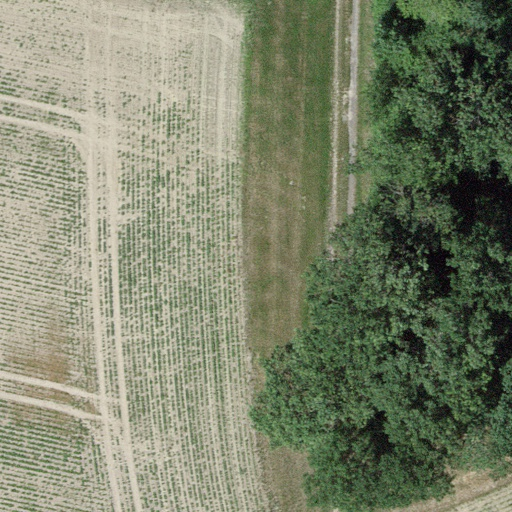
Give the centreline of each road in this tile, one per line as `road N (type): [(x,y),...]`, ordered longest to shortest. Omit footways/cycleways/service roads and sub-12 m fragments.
road 1 (track): [(347,0),(335,373),(336,425),(356,511)]
road 2 (track): [(351,498),(511,433)]
